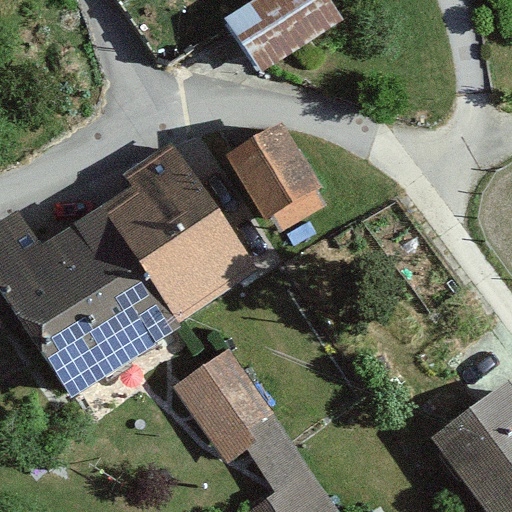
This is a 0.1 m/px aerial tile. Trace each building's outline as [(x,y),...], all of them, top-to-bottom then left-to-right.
[(277,0),(236,26),(272,84),(318,56),(320,59),(360,30),(341,0),(277,0)] [(239,165),(277,227),(329,195),(292,134),(239,165)] [(112,219),(193,337),(272,283),(183,154),(143,179),(153,192),(112,219)] [(85,409),(193,337),(112,219),(57,256),(30,216),(0,236),(0,284),(43,347),(85,409)] [(343,511),(237,356),(203,380),(204,382),(185,395),(238,471),(257,458),(285,500),(268,511),(343,511)] [(511,511),(511,402),(452,448),(499,511),(511,511)]
